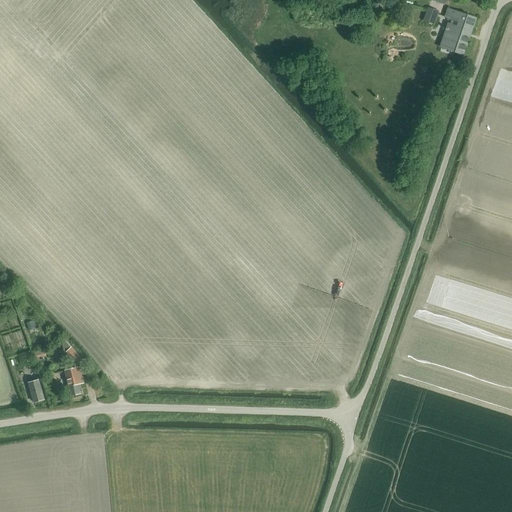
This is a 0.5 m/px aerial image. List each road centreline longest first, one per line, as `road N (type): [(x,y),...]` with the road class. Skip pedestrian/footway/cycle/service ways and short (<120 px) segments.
road 1 (unclassified): [(354,415),(498,0)]
road 2 (unclassified): [(354,415),(97,408),(0,424)]
